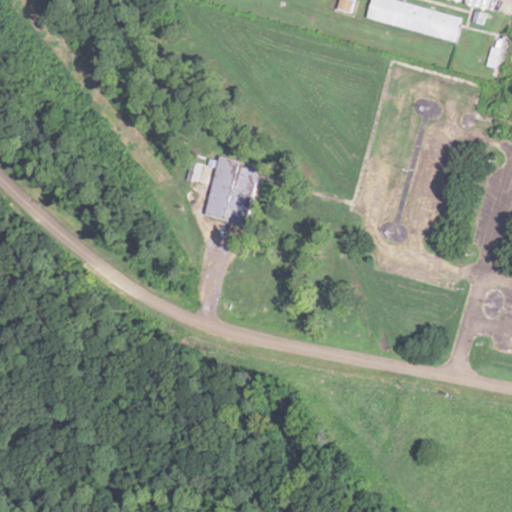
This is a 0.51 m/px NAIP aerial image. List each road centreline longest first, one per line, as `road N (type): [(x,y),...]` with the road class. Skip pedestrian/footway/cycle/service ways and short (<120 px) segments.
road 1 (residential): [(0,182),(170,315),(511,385)]
road 2 (residential): [(457,374),(511,160)]
